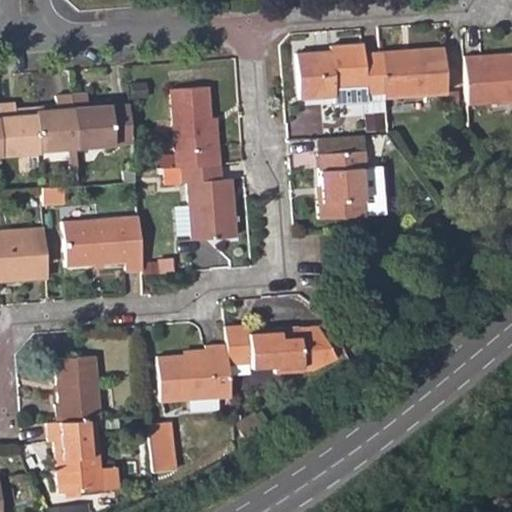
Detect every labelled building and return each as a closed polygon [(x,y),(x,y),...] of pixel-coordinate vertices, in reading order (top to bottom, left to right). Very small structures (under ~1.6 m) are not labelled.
[(365,94),(385,93),(382,60),(382,55),(381,51),(365,52),(364,43),(332,45),(332,51),(297,53),(301,99),(336,97),(336,90),(365,88),(365,94)] [(413,58),(382,60),(385,93),(385,99),(448,95),(445,51),(413,53),(413,58)] [(511,54),(466,56),(469,107),(511,104),(511,54)] [(172,90),(176,167),(181,167),(219,164),(219,149),(212,151),(210,119),(208,89),(172,90)] [(56,110),(33,112),(34,117),(36,148),(36,151),(112,147),(109,107),(108,107),(86,108),(85,104),(85,96),(56,98),(56,110)] [(130,105),(109,107),(112,147),(132,144),(130,105)] [(0,150),(36,148),(34,117),(13,118),(12,106),(0,106),(0,150)] [(368,117),(370,135),(388,134),(386,115),(368,117)] [(217,118),(210,119),(212,151),(219,149),(217,118)] [(368,150),(367,135),(318,139),(319,153),(368,150)] [(368,150),(319,153),(322,185),(317,184),(320,218),(368,215),(365,167),(368,167),(368,150)] [(224,179),(224,164),(219,164),(181,167),(182,184),(187,184),(192,240),(238,238),(233,178),(224,179)] [(63,201),(62,185),(39,186),(40,203),(63,201)] [(122,271),(140,270),(136,216),(60,221),(65,267),(93,265),(93,268),(101,267),(101,265),(123,263),(122,271)] [(0,283),(45,280),(41,227),(0,229),(0,283)] [(143,270),(174,268),(173,257),(142,259),(143,270)] [(160,404),(228,399),(226,366),(248,364),(248,370),(271,368),(272,374),(300,372),(300,371),(307,370),(330,358),(329,357),(316,334),(312,326),(248,329),(248,323),(223,326),(224,345),(201,346),(200,350),(182,351),(183,354),(156,356),(160,404)] [(330,327),(316,334),(329,357),(342,350),(330,327)] [(54,405),(58,421),(91,418),(102,417),(97,356),(54,360),(57,404),(54,405)] [(98,488),(91,418),(58,421),(42,423),(44,442),(49,442),(53,492),(98,488)] [(172,476),(168,429),(145,430),(149,478),(172,476)]
